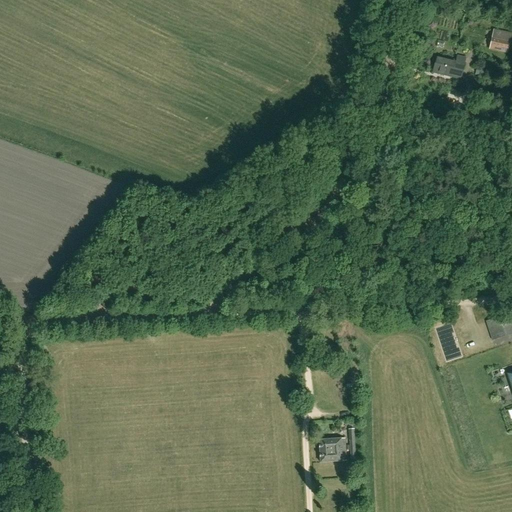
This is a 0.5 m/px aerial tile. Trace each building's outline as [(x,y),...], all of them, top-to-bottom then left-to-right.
[(511,36),(493,33),(489,51),(507,55),(509,46),(511,46),(511,36)] [(456,62),(436,58),(433,74),(461,80),(465,65),(464,64),(466,58),(457,55),(456,62)] [(503,318),(484,324),(491,343),(510,337),(503,318)] [(318,442),(319,454),(345,451),(344,440),(318,442)] [(345,451),(319,454),(320,465),(346,463),(345,451)]
